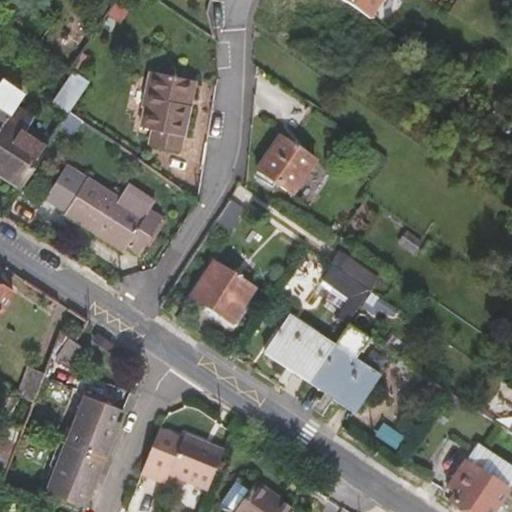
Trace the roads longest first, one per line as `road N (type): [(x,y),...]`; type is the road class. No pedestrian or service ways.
road 1 (residential): [(239,0),(232,103),(208,215),(134,328)]
road 2 (tertiary): [(414,511),(175,355)]
road 3 (residential): [(175,355),(109,511)]
road 4 (tertiary): [(134,328),(0,240)]
